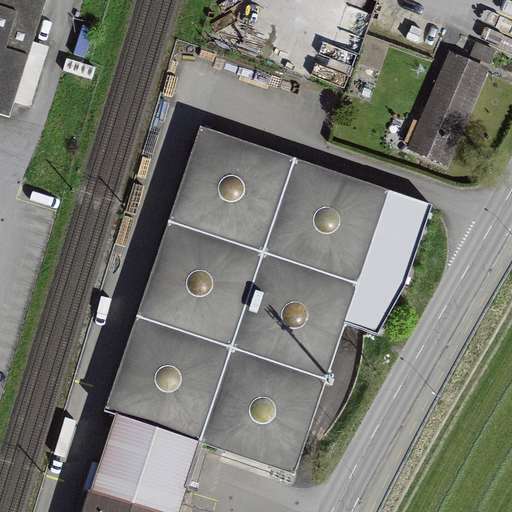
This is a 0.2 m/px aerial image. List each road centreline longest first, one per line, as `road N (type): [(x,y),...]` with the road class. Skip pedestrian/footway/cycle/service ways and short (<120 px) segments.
road 1 (unknown): [(504,208),(279,109),(197,85),(168,119),(102,318)]
road 2 (secondary): [(511,195),(343,511)]
road 3 (track): [(511,313),(398,511)]
road 4 (unknown): [(308,511),(262,481),(226,487),(213,511)]
